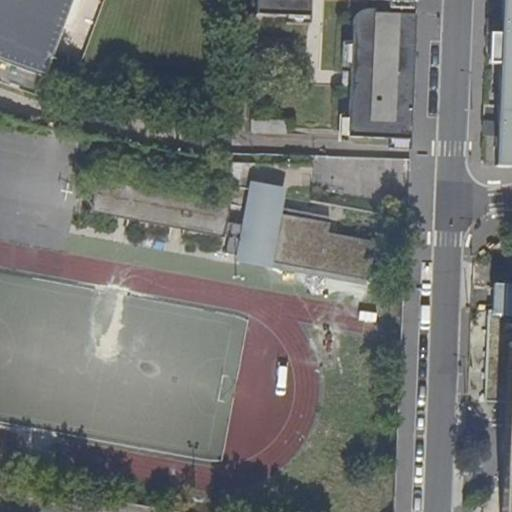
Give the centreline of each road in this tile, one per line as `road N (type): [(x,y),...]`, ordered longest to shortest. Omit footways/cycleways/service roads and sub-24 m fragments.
road 1 (residential): [(429,511),(447,208)]
road 2 (residential): [(447,208),(457,0)]
